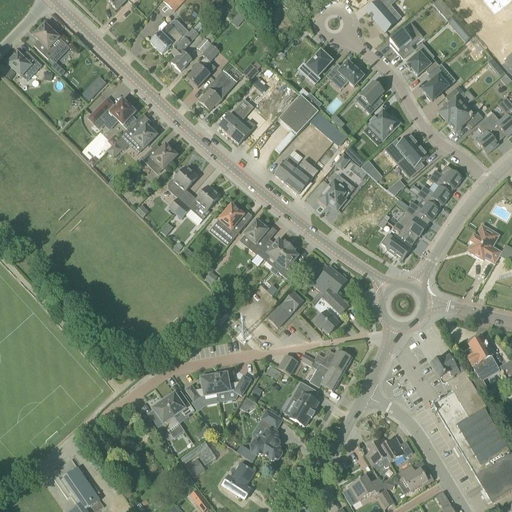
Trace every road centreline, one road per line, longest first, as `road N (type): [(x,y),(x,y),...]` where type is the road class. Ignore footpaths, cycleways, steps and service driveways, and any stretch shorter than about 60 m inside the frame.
road 1 (tertiary): [(385,291),(250,186),(51,0)]
road 2 (unclassified): [(105,416),(166,373),(389,339)]
road 3 (residential): [(358,42),(395,80),(426,131),(489,181)]
road 4 (residential): [(411,286),(489,181)]
road 5 (tertiary): [(306,511),(363,396)]
road 6 (residential): [(447,483),(415,430),(363,396)]
